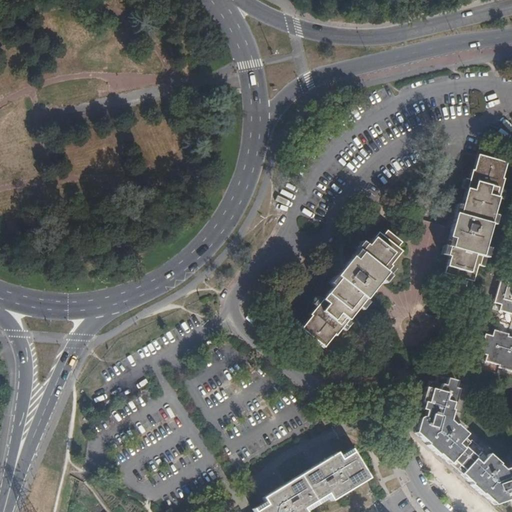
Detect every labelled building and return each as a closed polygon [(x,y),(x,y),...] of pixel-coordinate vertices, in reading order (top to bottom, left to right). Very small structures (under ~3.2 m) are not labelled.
[(94,87),(85,89),(87,100),(96,98),(94,87)] [(87,100),(85,89),(66,93),(69,104),(87,100)] [(484,157),(477,155),(473,171),(471,170),(459,215),(455,214),(448,238),(453,239),(446,266),(451,268),(447,282),(465,286),(468,273),(476,275),(502,179),(501,179),(505,163),(484,157)] [(399,243),(385,231),(381,237),(376,233),(365,246),(363,245),(357,252),(359,254),(354,260),(350,258),(334,276),(337,279),(309,315),(310,316),(300,329),(322,347),(332,335),(334,335),(401,253),(395,248),(399,243)] [(511,287),(505,281),(500,280),(493,303),(500,305),(499,311),(511,314),(511,287)] [(509,323),(509,314),(497,314),(497,322),(509,323)] [(484,334),(479,353),(486,355),(484,361),(498,365),(498,368),(511,372),(511,371),(511,338),(507,337),(507,334),(493,330),(491,336),(484,334)] [(511,467),(503,470),(498,465),(499,464),(488,455),(478,464),(473,459),(474,457),(464,448),(462,449),(457,444),(465,434),(454,424),(453,425),(449,421),(451,410),(450,410),(452,403),(454,403),(457,390),(454,388),(456,381),(425,373),(422,386),(424,387),(426,388),(423,402),(421,409),(424,410),(423,417),(418,418),(414,432),(414,434),(490,502),(494,505),(507,501),(508,496),(511,494),(511,467)] [(254,511),(303,511),(302,509),(326,495),(330,501),(368,479),(352,453),(340,460),(335,454),(320,463),(262,498),(266,505),(254,511)]
